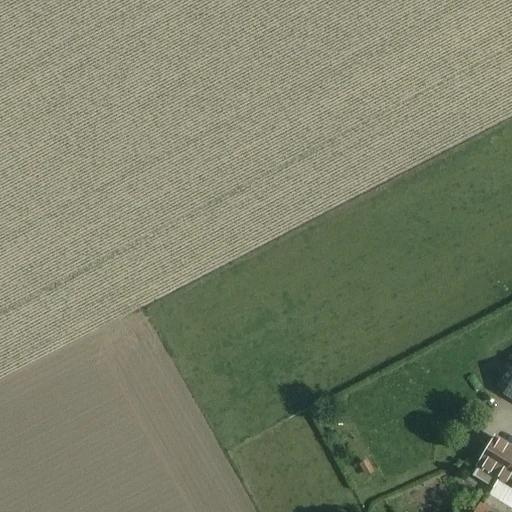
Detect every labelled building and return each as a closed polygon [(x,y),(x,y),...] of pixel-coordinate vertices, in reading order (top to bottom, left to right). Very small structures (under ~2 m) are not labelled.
[(511,371),(497,398),(511,407),(511,371)] [(511,452),(495,442),(479,467),(499,480),(511,487),(511,452)] [(499,480),(479,467),(472,478),(492,490),(499,480)] [(511,487),(499,480),(492,490),(488,497),(511,511),(511,487)] [(511,511),(488,497),(479,511),(511,511)]
